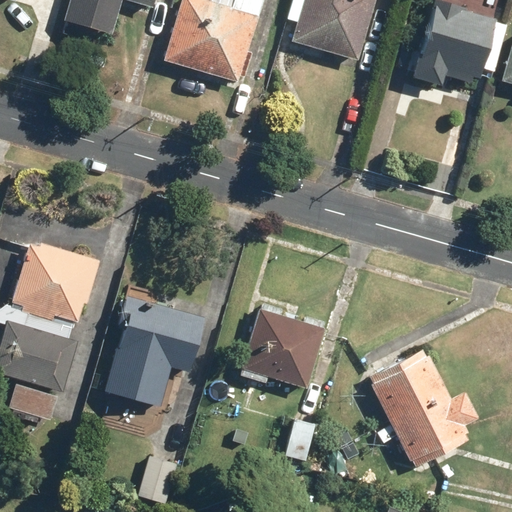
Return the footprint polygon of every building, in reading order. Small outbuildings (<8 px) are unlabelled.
[(69,0),(64,17),(89,24),(113,30),(121,0),(134,0),(153,5),(154,0),(69,0)] [(180,0),(163,56),(237,79),(239,73),(244,75),(252,49),(247,47),(260,0),(226,0),(226,2),(220,0),(180,0)] [(302,0),(292,39),(358,57),(373,0),(302,0)] [(419,48),(412,73),(443,82),(445,74),(478,83),(490,44),(498,17),(466,8),(467,5),(450,0),(432,0),(431,5),(433,6),(421,49),(419,48)] [(511,38),(500,78),(511,81),(511,38)] [(34,242),(30,240),(11,304),(5,302),(0,306),(0,321),(5,323),(0,338),(0,371),(64,391),(79,338),(70,336),(75,320),(78,320),(84,301),(87,302),(100,259),(35,239),(34,242)] [(116,345),(103,388),(160,404),(172,365),(189,370),(198,340),(203,315),(127,292),(118,324),(124,326),(118,345),(116,345)] [(261,306),(259,305),(239,372),(266,380),(268,374),(306,385),(325,325),(323,324),(325,319),(305,313),(304,317),(297,315),(296,317),(280,312),(281,306),(263,300),(261,306)] [(471,435),(464,422),(478,415),(464,388),(450,396),(429,352),(426,354),(423,347),(370,373),(374,380),(370,382),(414,464),(471,435)] [(412,511),(389,503),(385,511),(412,511)]
